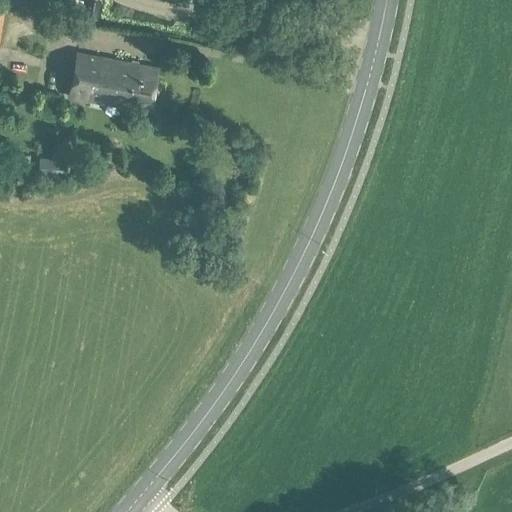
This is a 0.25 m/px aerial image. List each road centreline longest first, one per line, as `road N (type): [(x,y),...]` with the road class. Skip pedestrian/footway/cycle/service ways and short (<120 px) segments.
road 1 (primary): [(142,501),(262,343),(317,236),(356,150),(391,0)]
road 2 (unclassified): [(511,442),(339,511)]
